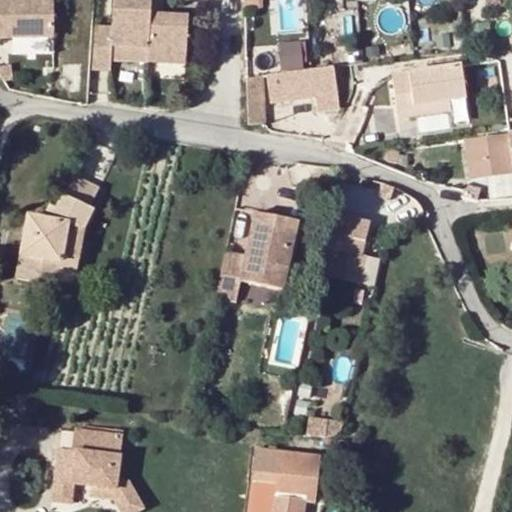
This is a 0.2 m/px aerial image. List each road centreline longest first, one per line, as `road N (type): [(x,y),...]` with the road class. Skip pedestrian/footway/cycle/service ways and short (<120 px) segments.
road 1 (residential): [(511,337),(480,316),(426,196),(412,185),(329,156),(226,136)]
road 2 (residential): [(226,136),(0,101)]
road 3 (residential): [(226,136),(224,0)]
